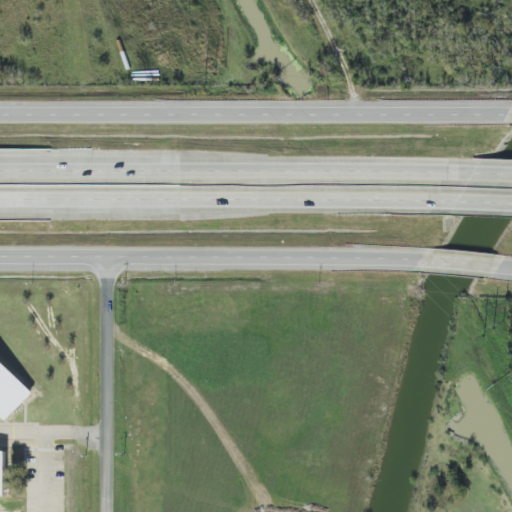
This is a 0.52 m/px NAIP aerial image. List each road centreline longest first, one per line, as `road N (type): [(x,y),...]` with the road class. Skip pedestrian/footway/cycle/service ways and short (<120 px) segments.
road 1 (secondary): [(511,113),(0,114)]
road 2 (motorway): [(453,173),(0,174)]
road 3 (motorway): [(0,199),(450,200)]
road 4 (secondary): [(0,259),(423,262)]
road 5 (residential): [(113,511),(106,260)]
